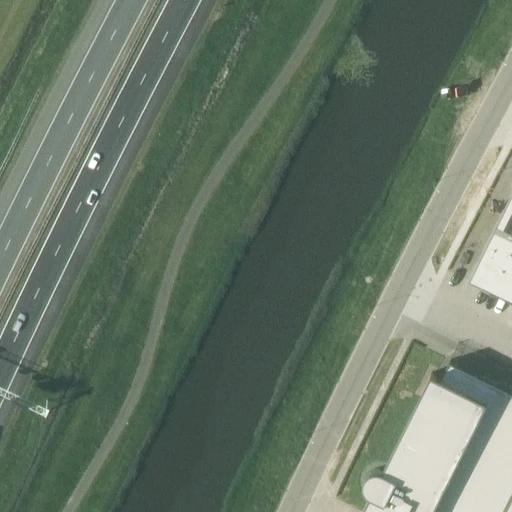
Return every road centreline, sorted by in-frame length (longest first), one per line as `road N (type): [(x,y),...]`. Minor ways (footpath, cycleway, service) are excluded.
road 1 (unclassified): [(511,80),(411,260),(291,511)]
road 2 (motorway): [(0,371),(185,0)]
road 3 (motorway): [(130,0),(0,252)]
